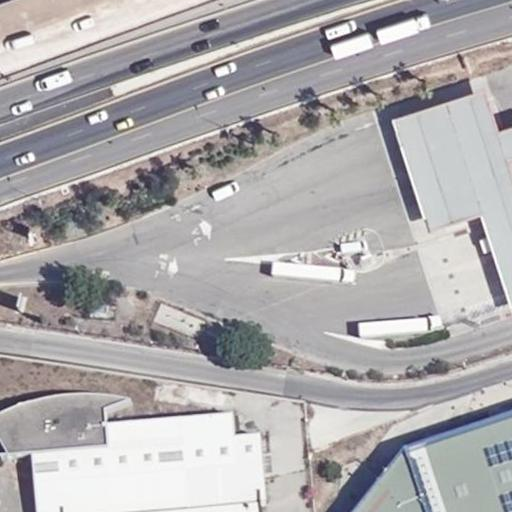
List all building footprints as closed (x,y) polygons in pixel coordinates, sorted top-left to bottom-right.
[(511,124),(500,128),(486,86),(393,115),(420,196),(430,230),(483,213),(500,266),(511,304),(511,166),(509,157),(511,155),(511,124)] [(104,309),(103,315),(121,317),(122,312),(104,309)] [(261,511),(261,506),(267,506),(261,441),(238,442),(236,420),(112,430),(110,416),(134,406),(124,403),(108,401),(96,400),(88,401),(88,405),(45,410),(41,407),(20,413),(0,421),(0,439),(15,463),(37,460),(40,511),(261,511)] [(88,405),(88,401),(77,401),(68,402),(53,404),(41,407),(45,410),(88,405)] [(511,511),(511,412),(403,448),(353,511),(511,511)]
